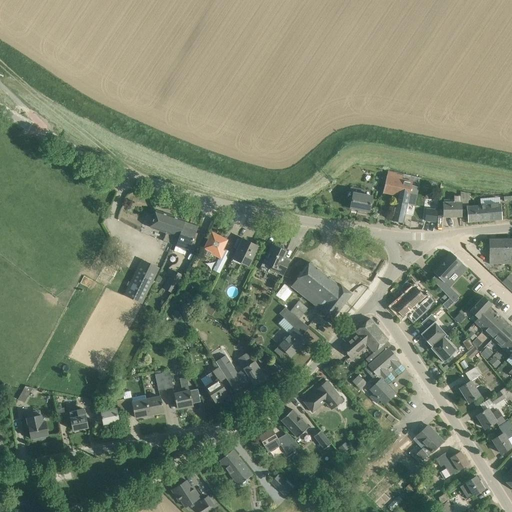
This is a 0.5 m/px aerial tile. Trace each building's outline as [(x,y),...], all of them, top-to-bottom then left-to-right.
[(385,183),(383,193),(396,195),(397,190),(399,191),(401,179),(402,179),(402,174),(388,171),(387,176),(386,176),(385,183)] [(395,201),(391,220),(403,223),(409,195),(416,196),(417,187),(412,185),(413,181),(402,179),(401,179),(399,191),(397,190),(396,195),(395,201)] [(372,196),(363,194),(364,190),(354,188),(353,192),(350,208),(369,212),(372,196)] [(461,203),(461,206),(468,205),(468,200),(470,200),(470,193),(467,194),(461,192),(461,196),(461,203)] [(461,196),(454,196),(454,203),(444,203),(444,216),(461,216),(461,206),(461,203),(461,196)] [(502,219),(501,209),(500,204),(499,200),(493,200),(493,198),(482,199),(483,205),(467,206),(468,222),(502,219)] [(427,210),(426,220),(437,222),(438,211),(427,210)] [(185,220),(156,211),(153,218),(151,218),(148,226),(166,232),(163,241),(172,244),(175,235),(179,237),(185,220)] [(189,250),(193,240),(196,231),(183,226),(179,237),(175,235),(172,244),(189,250)] [(210,252),(220,257),(223,251),(221,250),(226,240),(212,233),(202,253),(208,255),(210,252)] [(233,258),(229,267),(238,271),(241,262),(248,266),(256,251),(253,249),(252,251),(250,250),(253,244),(243,239),(238,248),(233,258)] [(511,255),(511,239),(489,239),(489,264),(511,264),(511,255)] [(263,262),(260,269),(268,273),(270,269),(283,275),(290,261),(283,258),(286,251),(272,244),(264,262),(263,262)] [(462,262),(452,253),(433,272),(447,285),(451,281),(448,277),(454,270),(460,276),(467,268),(462,263),(462,262)] [(124,295),(143,304),(160,268),(141,259),(124,295)] [(220,274),(225,264),(217,260),(213,270),(220,274)] [(332,319),(352,294),(340,284),(338,285),(310,262),(291,286),(320,309),(332,319)] [(165,287),(173,291),(182,274),(173,270),(165,287)] [(501,283),(511,293),(511,275),(510,274),(501,283)] [(424,295),(415,286),(393,307),(402,316),(405,313),(413,322),(429,307),(427,306),(433,300),(426,293),(424,295)] [(449,298),(442,304),(446,309),(453,302),(459,296),(449,287),(444,292),(449,298)] [(492,304),(483,296),(470,311),(478,318),(492,304)] [(286,308),(299,319),(308,308),(299,301),(291,311),(287,308),(286,308)] [(176,308),(170,313),(177,323),(183,319),(176,308)] [(299,320),(299,319),(286,308),(281,315),(286,319),(287,318),(298,327),(302,322),(299,320)] [(497,316),(489,308),(474,322),(484,330),(497,316)] [(444,336),(446,334),(435,322),(437,320),(431,314),(421,323),(426,329),(421,334),(422,335),(421,336),(431,346),(431,345),(432,346),(432,347),(444,336)] [(506,324),(497,316),(484,330),(492,338),(506,324)] [(374,352),(387,341),(388,340),(370,318),(355,331),(357,333),(342,347),(351,358),(367,345),(374,352)] [(511,334),(511,329),(506,324),(492,338),(501,347),(511,334)] [(307,340),(300,333),(296,329),(280,345),(274,351),(281,357),(286,352),(291,356),(299,347),(300,348),(307,340)] [(511,352),(511,334),(501,347),(510,355),(511,352)] [(444,336),(432,347),(432,346),(430,348),(443,361),(444,360),(445,361),(455,351),(454,351),(456,349),(444,336)] [(479,347),(482,341),(476,338),(473,343),(479,347)] [(389,348),(392,346),(387,341),(374,352),(366,359),(370,364),(364,369),(374,379),(379,374),(388,385),(406,369),(397,360),(398,359),(389,348)] [(260,370),(254,362),(248,352),(238,358),(245,369),(232,377),(227,380),(233,389),(244,381),(246,384),(252,380),(255,385),(265,378),(260,370)] [(219,367),(219,368),(230,361),(226,355),(216,362),(219,367)] [(468,402),(477,397),(480,395),(475,387),(481,383),(477,376),(480,374),(475,366),(465,373),(470,381),(459,388),(468,402)] [(226,378),(221,369),(219,368),(219,367),(208,374),(209,375),(201,380),(212,397),(212,400),(214,400),(215,402),(217,401),(221,402),(222,398),(228,394),(220,382),(226,378)] [(163,372),(167,389),(174,387),(170,370),(163,372)] [(159,391),(167,389),(163,372),(156,374),(159,391)] [(387,386),(388,385),(379,374),(374,379),(370,383),(373,386),(370,389),(374,393),(370,397),(376,403),(380,399),(384,404),(395,394),(387,386)] [(353,382),(357,386),(363,379),(359,375),(353,382)] [(193,405),(191,396),(187,376),(180,378),(183,392),(175,393),(176,399),(175,399),(175,401),(176,401),(178,408),(193,405)] [(317,391),(304,402),(312,412),(327,400),(332,406),(335,406),(342,400),(327,381),(316,389),(317,391)] [(26,402),(32,388),(25,385),(19,399),(26,402)] [(511,392),(507,386),(500,391),(501,392),(490,398),(495,405),(505,399),(507,402),(510,399),(511,402),(511,392)] [(133,397),(124,399),(126,413),(134,411),(135,417),(149,414),(146,399),(145,394),(133,397)] [(160,396),(146,399),(149,414),(163,411),(162,404),(163,404),(162,402),(161,402),(160,396)] [(109,404),(100,406),(102,414),(104,424),(119,421),(118,415),(126,413),(124,399),(117,400),(118,408),(110,410),(109,404)] [(505,420),(503,416),(499,410),(492,414),(488,408),(477,415),(485,429),(496,422),(498,425),(505,420)] [(84,409),(69,412),(73,430),(88,427),(86,415),(85,415),(84,409)] [(297,437),(309,427),(292,409),(281,420),(297,437)] [(36,440),(39,439),(39,437),(49,435),(44,414),(35,416),(35,419),(24,421),(25,428),(29,427),(31,438),(32,438),(33,440),(36,440)] [(511,436),(511,430),(511,429),(511,425),(508,420),(498,426),(503,433),(492,440),(501,453),(511,446),(511,445),(508,439),(511,436)] [(423,461),(436,448),(443,441),(437,435),(437,436),(427,426),(428,425),(416,437),(425,446),(416,454),(423,461)] [(278,438),(277,437),(272,428),(259,436),(265,446),(268,452),(281,444),(277,439),(278,438)] [(331,444),(327,438),(321,430),(314,436),(324,449),(331,444)] [(286,454),(299,446),(293,439),(282,446),(286,454)] [(233,449),(219,460),(239,485),(253,474),(233,449)] [(451,475),(460,469),(468,464),(460,451),(452,456),(448,451),(436,459),(442,468),(445,465),(447,468),(440,472),(444,479),(451,475)] [(511,468),(502,479),(511,487),(511,468)] [(286,496),(293,488),(279,474),(271,482),(286,496)] [(468,499),(475,494),(484,489),(476,476),(465,482),(465,483),(460,486),(468,499)] [(192,486),(191,487),(186,480),(172,490),(179,501),(181,500),(185,507),(200,497),(192,486)] [(406,489),(413,495),(417,490),(410,484),(406,489)] [(199,511),(207,511),(215,507),(208,496),(200,501),(203,504),(197,508),(199,511)] [(451,511),(454,510),(449,502),(443,506),(444,508),(441,509),(442,511),(451,511)]
